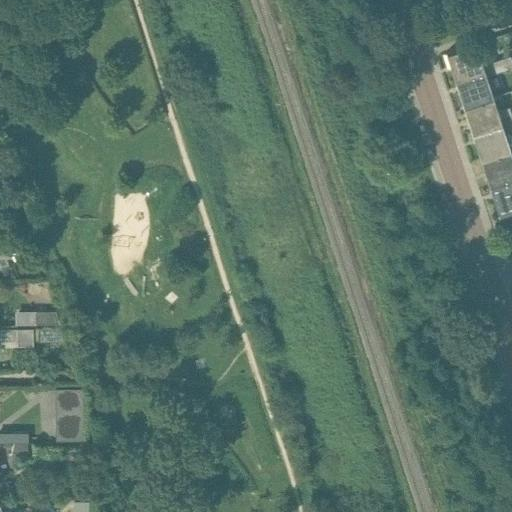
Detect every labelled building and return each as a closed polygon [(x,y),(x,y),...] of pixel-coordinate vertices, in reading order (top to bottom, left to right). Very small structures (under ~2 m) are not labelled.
[(484,69),(483,63),(475,41),(446,51),(455,78),(484,69)] [(511,66),(511,60),(510,54),(496,59),(500,70),(511,66)] [(486,74),(500,70),(496,59),(483,63),(484,69),(455,78),(464,106),(493,96),(486,74)] [(502,121),(500,116),(493,96),(464,106),(472,131),(502,121)] [(504,127),(511,124),(511,112),(500,116),(502,121),(472,131),(481,158),(510,148),(504,127)] [(511,177),(511,153),(511,149),(510,148),(481,158),(490,185),(511,177)] [(511,177),(490,185),(499,212),(511,207),(511,177)] [(57,309),(35,309),(36,322),(61,322),(57,309)] [(32,327),(17,327),(17,344),(32,344),(32,327)] [(82,387),(56,388),(57,437),(83,437),(82,387)] [(14,430),(0,430),(0,440),(14,441),(14,430)] [(14,441),(11,451),(27,451),(27,441),(14,441)] [(16,511),(16,497),(0,497),(0,511),(16,511)] [(88,511),(89,498),(74,498),(73,511),(88,511)]
